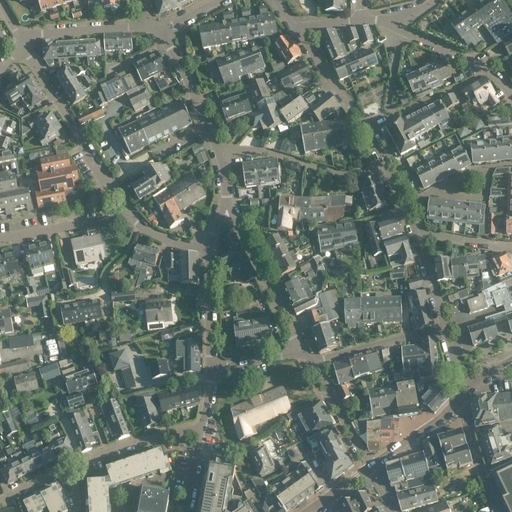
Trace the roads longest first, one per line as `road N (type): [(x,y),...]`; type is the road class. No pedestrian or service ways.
road 1 (residential): [(127,214),(22,42)]
road 2 (residential): [(226,196),(304,353)]
road 3 (residential): [(385,165),(354,178),(267,151),(219,156)]
road 4 (residential): [(511,94),(498,77),(389,18)]
road 5 (residential): [(65,468),(129,442),(203,427)]
road 6 (residential): [(219,156),(160,32)]
road 7 (residential): [(312,361),(445,330)]
road 8 (residential): [(22,42),(33,33),(151,24)]
road 9 (residential): [(127,214),(0,238)]
road 10 (residential): [(466,391),(368,468)]
road 11 (residential): [(209,369),(208,248)]
road 12 (residential): [(312,361),(368,468)]
